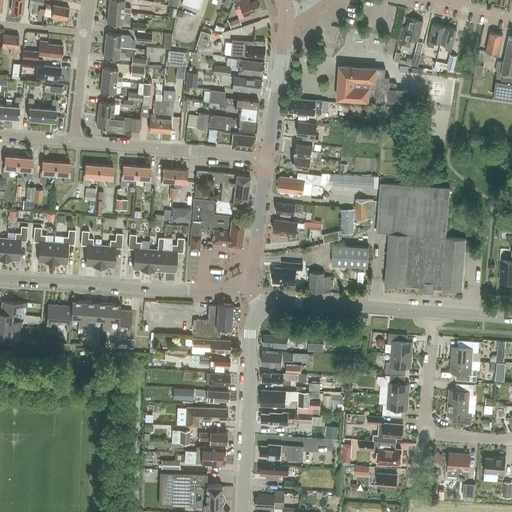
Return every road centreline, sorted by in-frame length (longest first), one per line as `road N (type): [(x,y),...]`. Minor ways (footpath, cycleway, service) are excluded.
road 1 (unclassified): [(248,291),(0,278)]
road 2 (tertiary): [(242,511),(248,336),(260,310)]
road 3 (residential): [(267,160),(73,143)]
road 4 (tertiary): [(260,310),(285,302),(432,313)]
road 5 (tertiary): [(248,291),(267,160)]
road 6 (tertiary): [(267,160),(281,35)]
